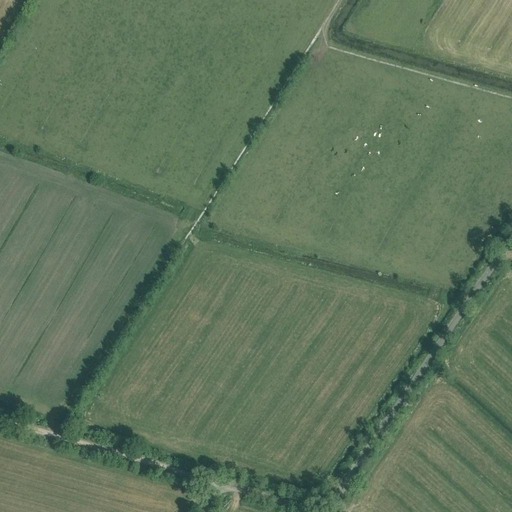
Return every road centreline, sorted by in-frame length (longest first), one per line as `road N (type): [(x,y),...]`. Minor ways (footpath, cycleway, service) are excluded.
road 1 (unclassified): [(207,511),(212,494),(227,486),(312,508),(333,501),(511,234)]
road 2 (track): [(222,487),(0,421)]
